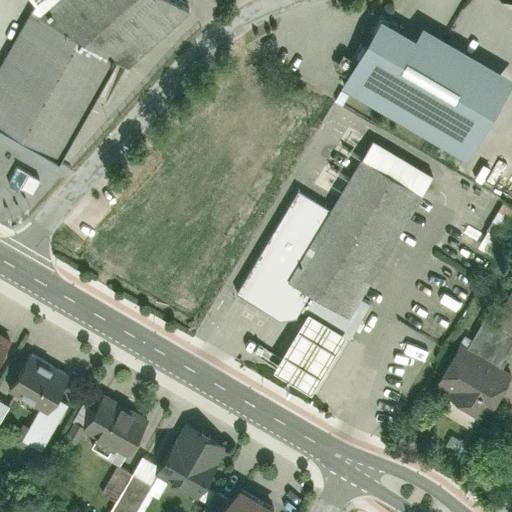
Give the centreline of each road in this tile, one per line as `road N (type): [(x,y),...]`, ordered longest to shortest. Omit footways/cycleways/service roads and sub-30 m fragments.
road 1 (secondary): [(11,266),(353,465)]
road 2 (residential): [(11,266),(187,70),(222,37),(290,0)]
